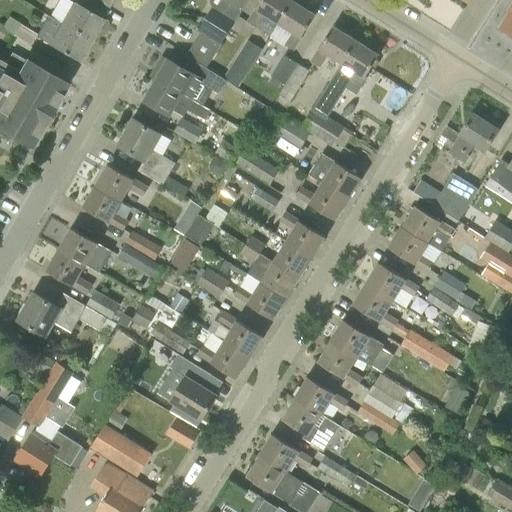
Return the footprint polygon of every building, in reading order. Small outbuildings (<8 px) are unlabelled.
[(95,0),(109,9),(114,0),(95,0)] [(227,0),(220,13),(213,8),(199,29),(201,31),(186,55),(201,64),(207,68),(212,60),(248,0),(227,0)] [(260,0),(259,3),(248,21),(257,27),(265,14),(279,23),(292,0),(260,0)] [(316,14),(292,0),(279,23),(292,31),(284,44),(294,50),(316,14)] [(74,2),(61,23),(91,41),(103,19),(74,2)] [(501,28),(511,34),(511,6),(509,11),(511,13),(501,28)] [(61,23),(49,45),(79,62),(91,41),(61,23)] [(13,35),(30,46),(37,35),(20,24),(13,35)] [(333,26),(323,42),(311,61),(320,67),(328,53),(343,62),(356,40),(333,26)] [(356,71),(348,84),(357,90),(379,55),(356,40),(343,62),(356,71)] [(0,129),(31,147),(67,83),(26,60),(26,61),(11,53),(1,71),(0,70),(0,129)] [(240,53),(224,77),(239,86),(254,63),(240,53)] [(271,76),(286,85),(299,64),(284,55),(271,76)] [(207,68),(201,64),(195,75),(163,56),(151,77),(156,80),(190,99),(199,83),(218,94),(226,80),(207,68)] [(299,64),(286,85),(280,95),(291,102),(310,71),(299,64)] [(211,111),(190,99),(156,80),(145,101),(169,115),(171,111),(182,118),(186,111),(205,121),(211,111)] [(260,112),(264,105),(256,100),(252,106),(260,112)] [(309,134),(269,108),(259,123),(300,149),(309,134)] [(336,142),(343,130),(345,127),(314,108),(302,128),(333,147),(336,142)] [(474,113),(460,134),(460,135),(461,136),(456,144),(451,153),(465,161),(475,145),(485,151),(499,129),(496,128),(498,124),(487,117),(485,121),(474,113)] [(119,145),(136,155),(144,160),(139,170),(164,184),(175,165),(150,151),(160,134),(134,119),(119,145)] [(196,144),(202,132),(181,120),(175,131),(196,144)] [(448,139),(456,144),(461,136),(460,135),(460,134),(447,126),(441,135),(448,139)] [(345,148),(352,136),(352,135),(343,130),(336,142),(345,148)] [(236,163),(269,185),(279,170),(246,149),(236,163)] [(349,198),(362,178),(322,153),(309,174),(323,183),(349,198)] [(511,167),(497,191),(496,192),(511,201),(511,163),(510,166),(511,167)] [(108,164),(96,186),(121,201),(129,188),(143,196),(148,187),(108,164)] [(408,190),(433,205),(458,221),(479,189),(454,173),(440,195),(426,186),(426,187),(418,182),(420,179),(416,177),(408,190)] [(296,195),(319,209),(336,219),(349,198),(323,183),(315,196),(301,188),(296,195)] [(129,221),(121,216),(115,213),(121,201),(96,186),(84,207),(124,230),(129,221)] [(280,201),(259,188),(252,199),(273,212),(280,201)] [(416,206),(403,226),(428,242),(436,229),(449,238),(455,230),(416,206)] [(312,257),(325,236),(286,212),(280,221),(294,230),(287,242),(312,257)] [(490,242),(509,253),(511,248),(511,228),(496,219),(485,238),(490,242)] [(420,254),(428,242),(403,226),(390,247),(429,272),(434,263),(420,254)] [(112,251),(89,238),(72,228),(60,249),(85,264),(100,272),(112,251)] [(126,242),(156,259),(162,249),(132,232),(126,242)] [(251,237),(246,245),(260,254),(265,246),(251,237)] [(299,278),(312,257),(287,242),(274,262),(299,278)] [(480,258),(505,273),(511,277),(511,254),(509,253),(490,242),(480,258)] [(260,254),(246,245),(241,254),(256,262),(260,254)] [(119,254),(158,277),(163,268),(124,246),(119,254)] [(78,276),(85,264),(60,249),(47,271),(87,294),(92,285),(78,276)] [(286,299),(299,278),(274,262),(261,283),(286,299)] [(380,263),(367,284),(392,299),(400,286),(414,295),(419,287),(380,263)] [(207,271),(199,284),(219,297),(227,283),(207,271)] [(434,288),(456,302),(467,285),(445,271),(434,288)] [(511,277),(505,273),(498,285),(511,293),(511,277)] [(274,319),(286,299),(261,283),(254,295),(240,287),(235,295),(274,319)] [(392,299),(367,284),(354,305),(393,329),(398,321),(384,312),(392,299)] [(427,299),(453,315),(460,304),(456,302),(434,288),(427,299)] [(87,305),(113,320),(120,306),(95,291),(87,305)] [(79,319),(100,331),(107,317),(87,306),(63,293),(56,305),(35,293),(19,320),(46,336),(54,321),(72,331),(79,319)] [(170,306),(181,313),(189,300),(178,293),(170,306)] [(234,329),(226,342),(250,357),(263,336),(225,312),(220,320),(234,329)] [(118,323),(107,317),(100,331),(110,337),(118,323)] [(356,356),(356,357),(370,366),(384,344),(345,320),(332,341),(356,356)] [(480,349),(489,324),(478,320),(468,344),(480,349)] [(153,337),(183,355),(191,342),(157,322),(149,335),(153,337)] [(454,356),(411,329),(402,344),(445,371),(454,356)] [(356,356),(332,341),(318,362),(357,386),(362,378),(348,369),(356,357),(356,356)] [(237,378),(250,357),(226,342),(218,354),(204,345),(198,354),(237,378)] [(171,367),(173,369),(178,371),(171,382),(167,379),(159,391),(172,399),(171,401),(201,420),(217,395),(200,384),(208,372),(178,354),(171,367)] [(39,426),(72,371),(71,370),(75,363),(62,355),(58,364),(50,376),(25,417),(39,426)] [(454,356),(449,365),(457,370),(462,361),(454,356)] [(38,369),(50,376),(58,364),(46,357),(38,369)] [(381,375),(374,386),(401,402),(408,390),(381,375)] [(348,401),(326,388),(309,377),(296,398),(321,414),(329,401),(342,409),(348,401)] [(447,392),(470,405),(475,392),(453,380),(447,392)] [(364,402),(365,402),(392,419),(401,403),(401,402),(374,386),(364,402)] [(339,425),(321,414),(296,398),(283,419),(306,433),(303,438),(324,450),(339,425)] [(392,419),(365,402),(358,414),(393,434),(400,423),(392,419)] [(0,432),(10,439),(23,418),(3,405),(0,409),(0,432)] [(105,425),(98,436),(92,446),(138,476),(152,454),(105,425)] [(41,475),(54,455),(71,466),(83,446),(58,431),(49,445),(32,434),(16,459),(41,475)] [(274,434),(261,455),(285,470),(293,458),(307,466),(312,458),(274,434)] [(277,483),(285,470),(261,455),(248,476),(286,500),(291,492),(277,483)] [(318,468),(350,487),(357,475),(330,460),(325,457),(318,468)] [(100,511),(140,511),(154,491),(127,474),(106,461),(91,486),(106,496),(97,510),(100,511)] [(511,507),(511,490),(501,484),(494,496),(511,507)] [(408,503),(420,510),(428,498),(415,490),(408,503)]
